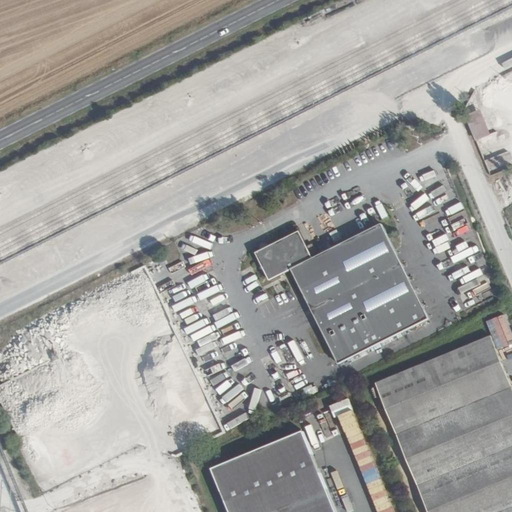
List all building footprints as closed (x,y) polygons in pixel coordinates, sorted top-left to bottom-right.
[(466,115),(472,129),(475,128),(479,137),(487,134),(478,111),(466,115)] [(503,154),(489,158),(492,168),(506,165),(503,154)] [(294,270),(334,351),(368,334),(375,347),(431,319),(384,225),(316,259),(314,256),(311,249),(302,231),(259,253),(263,263),(262,268),(267,270),(273,281),(294,270)] [(311,249),(314,256),(320,253),(316,246),(311,249)] [(498,341),(511,335),(511,326),(507,314),(490,321),(498,341)] [(368,334),(334,351),(341,364),(375,347),(368,334)] [(378,383),(430,511),(511,511),(511,380),(494,336),(378,383)] [(335,511),(303,432),(213,468),(231,511),(335,511)]
